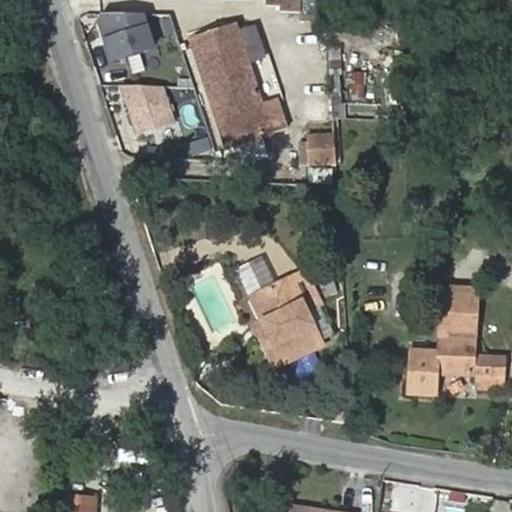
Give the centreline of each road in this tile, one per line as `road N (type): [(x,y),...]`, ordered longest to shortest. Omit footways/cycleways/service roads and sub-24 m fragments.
road 1 (unclassified): [(181,416),(47,0)]
road 2 (residential): [(181,416),(316,448),(511,475)]
road 3 (track): [(181,416),(0,383)]
